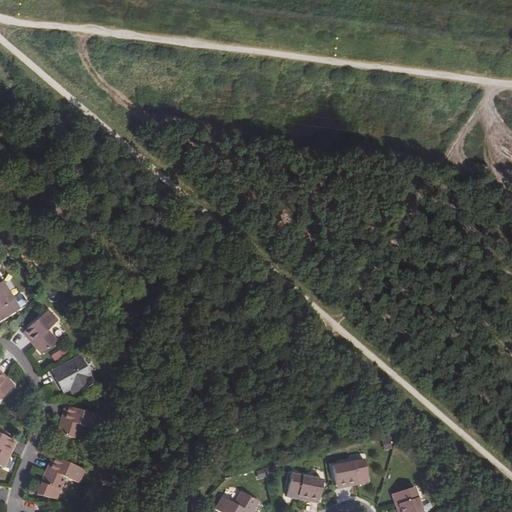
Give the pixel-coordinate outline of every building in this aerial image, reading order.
[(2,282),(0,283),(0,320),(18,310),(2,282)] [(47,312),(23,333),(22,334),(34,348),(40,355),(55,343),(45,331),(56,322),(47,312)] [(55,361),(67,354),(64,348),(51,355),(55,361)] [(62,394),(68,391),(75,387),(77,391),(92,383),(88,376),(80,361),(78,358),(50,372),(62,394)] [(3,380),(0,377),(0,397),(12,386),(5,378),(3,380)] [(96,417),(66,408),(64,407),(59,424),(56,435),(74,440),(75,439),(78,427),(90,431),(92,431),(96,417)] [(0,465),(3,467),(7,458),(15,441),(13,441),(0,434),(0,465)] [(13,452),(20,456),(25,446),(18,442),(13,452)] [(52,457),(45,474),(40,484),(53,489),(58,492),(64,479),(76,484),(82,471),(53,458),(52,457)] [(355,484),(356,487),(367,485),(363,463),(331,469),(335,488),(355,484)] [(82,471),(76,484),(101,484),(98,477),(82,471)] [(286,499),(298,501),(298,498),(318,502),(322,483),(290,477),(286,499)] [(392,497),(396,508),(398,507),(399,511),(420,511),(413,490),(392,497)] [(252,511),(257,504),(240,494),(234,505),(221,499),(215,511),(252,511)]
